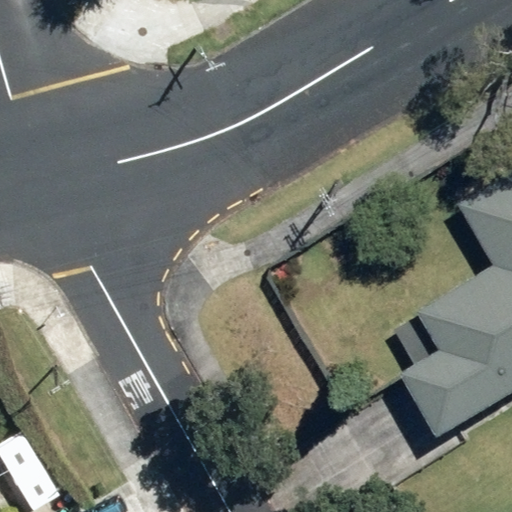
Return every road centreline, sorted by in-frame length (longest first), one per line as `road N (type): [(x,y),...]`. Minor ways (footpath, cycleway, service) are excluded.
road 1 (tertiary): [(38,188),(216,134),(443,0)]
road 2 (residential): [(38,188),(225,511)]
road 3 (residential): [(0,58),(38,188)]
